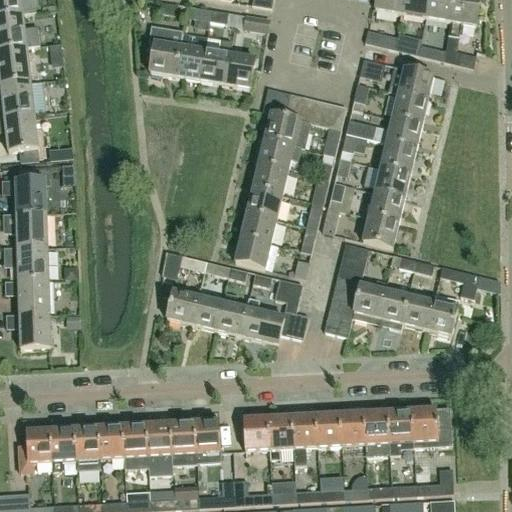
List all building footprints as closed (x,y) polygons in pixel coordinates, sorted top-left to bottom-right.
[(0,0),(0,22),(36,17),(33,0),(0,0)] [(273,0),(253,0),(252,10),(272,13),(273,0)] [(401,20),(403,0),(377,0),(375,15),(401,20)] [(403,0),(401,20),(425,24),(429,0),(403,0)] [(454,0),(429,0),(425,24),(450,28),(454,0)] [(451,28),(450,40),(459,42),(461,29),(476,32),(481,1),(475,0),(454,0),(450,28),(451,28)] [(159,18),(176,21),(178,9),(161,6),(159,18)] [(211,26),(213,15),(187,11),(185,22),(211,26)] [(213,15),(211,26),(225,29),(224,30),(235,32),(237,19),(213,15)] [(36,17),(0,22),(0,55),(40,51),(37,32),(26,34),(24,19),(36,18),(36,17)] [(270,24),(237,19),(235,32),(242,33),(242,34),(268,38),(270,24)] [(176,82),(183,39),(182,39),(182,36),(151,31),(149,50),(155,51),(151,77),(176,82)] [(365,48),(395,55),(398,42),(368,35),(365,48)] [(183,39),(176,82),(201,86),(206,57),(205,56),(207,42),(183,39)] [(206,57),(201,86),(226,90),(231,61),(230,61),(232,47),(221,45),(219,59),(206,57)] [(419,61),(422,50),(405,46),(402,57),(419,61)] [(447,56),(422,50),(419,61),(445,67),(447,56)] [(40,51),(0,55),(0,78),(1,89),(0,89),(32,85),(28,52),(40,51)] [(457,58),(452,57),(450,68),(473,74),(476,63),(457,58)] [(256,65),(231,61),(226,90),(251,94),(256,65)] [(371,84),(375,66),(362,64),(359,81),(371,84)] [(398,99),(428,107),(435,81),(404,74),(404,75),(395,73),(389,97),(398,99)] [(36,119),(32,85),(0,89),(0,103),(2,103),(5,123),(36,119)] [(357,89),(352,114),(363,116),(368,91),(357,89)] [(274,119),(280,96),(269,94),(264,117),(271,118),(271,119),(274,119)] [(280,96),(274,119),(286,122),(292,99),(280,96)] [(292,99),(286,122),(297,125),(302,102),(292,99)] [(428,107),(398,99),(392,124),(422,131),(428,107)] [(302,102),(297,125),(307,127),(313,104),(302,102)] [(323,107),(313,104),(307,127),(310,128),(311,128),(318,130),(323,107)] [(323,107),(318,130),(329,132),(329,133),(330,133),(335,110),(323,107)] [(346,112),(335,110),(330,133),(340,135),(346,112)] [(36,119),(5,123),(0,123),(0,136),(6,136),(9,157),(41,153),(36,119)] [(271,119),(265,144),(301,153),(305,154),(310,128),(307,127),(297,125),(286,122),(274,119),(271,119)] [(422,131),(392,124),(389,136),(376,133),(373,145),(386,148),(386,149),(416,156),(422,131)] [(349,126),(346,139),(357,141),(359,142),(362,129),(349,126)] [(330,133),(329,133),(323,158),(334,161),(340,135),(330,133)] [(346,139),(340,163),(351,166),(357,141),(346,139)] [(255,168),(259,169),(289,176),(292,165),(298,166),(301,153),(265,144),(262,155),(258,154),(255,168)] [(416,156),(386,149),(380,173),(410,180),(416,156)] [(334,161),(323,158),(317,183),(328,185),(334,161)] [(351,166),(340,163),(336,179),(347,182),(351,166)] [(289,176),(259,169),(253,193),(283,201),(289,176)] [(38,173),(18,174),(19,185),(39,184),(38,173)] [(410,180),(380,173),(374,198),(404,205),(410,180)] [(328,185),(317,183),(311,207),(322,210),(328,185)] [(19,185),(3,186),(3,200),(16,200),(17,219),(47,218),(46,184),(39,184),(19,185)] [(327,211),(339,214),(344,190),(332,188),(327,211)] [(283,201),(253,193),(247,218),(277,225),(283,201)] [(374,198),(368,222),(398,229),(404,205),(374,198)] [(322,210),(311,207),(306,231),(317,233),(322,210)] [(339,214),(327,211),(322,237),(334,240),(339,214)] [(17,219),(3,220),(4,234),(11,234),(11,239),(18,239),(19,253),(48,252),(47,218),(17,219)] [(277,225),(247,218),(241,243),(272,250),(277,225)] [(398,229),(368,222),(362,246),(392,253),(398,229)] [(317,233),(306,231),(300,256),(311,259),(317,233)] [(272,250),(241,243),(235,268),(266,275),(272,250)] [(346,249),(343,261),(365,266),(368,255),(346,249)] [(19,253),(5,254),(5,268),(11,267),(11,273),(18,272),(19,287),(50,286),(48,252),(19,253)] [(180,271),(182,261),(166,257),(161,280),(177,284),(180,271)] [(207,267),(182,261),(180,271),(204,277),(207,267)] [(343,261),(341,271),(363,276),(365,266),(343,261)] [(416,276),(418,267),(393,261),(391,270),(416,276)] [(305,284),(309,268),(298,265),(294,281),(305,284)] [(207,267),(204,277),(229,282),(231,273),(207,267)] [(418,267),(416,276),(430,279),(432,270),(418,267)] [(363,276),(341,271),(338,283),(360,288),(363,276)] [(231,273),(229,282),(245,286),(247,277),(231,273)] [(473,304),(479,281),(450,274),(447,284),(463,288),(460,301),(473,304)] [(253,289),(270,293),(272,283),(255,279),(253,289)] [(360,288),(338,283),(335,294),(359,299),(362,290),(360,290),(360,288)] [(278,295),(301,300),(303,291),(280,285),(278,295)] [(362,290),(359,299),(357,310),(354,321),(353,325),(366,328),(369,326),(378,328),(385,296),(384,296),(387,288),(377,285),(374,293),(362,290)] [(19,287),(5,287),(6,301),(20,301),(20,320),(51,319),(50,286),(19,287)] [(335,294),(333,305),(357,310),(359,299),(335,294)] [(301,300),(278,295),(275,305),(299,310),(301,300)] [(197,302),(174,296),(168,324),(190,330),(197,302)] [(385,296),(378,328),(389,331),(390,334),(402,337),(404,331),(410,302),(385,296)] [(434,307),(427,336),(451,342),(460,305),(436,299),(434,307)] [(197,302),(190,330),(216,336),(222,308),(197,302)] [(434,307),(410,302),(404,331),(427,336),(434,307)] [(247,314),(240,342),(281,352),(283,341),(291,343),(297,318),(284,315),(282,322),(257,316),(259,307),(249,304),(247,314)] [(333,305),(330,316),(341,318),(354,321),(357,310),(333,305)] [(247,314),(222,308),(216,336),(240,342),(247,314)] [(341,318),(330,316),(325,338),(335,340),(341,318)] [(310,322),(297,318),(291,343),(304,345),(310,322)] [(354,321),(341,318),(335,340),(349,343),(353,325),(354,321)] [(51,320),(8,321),(7,321),(7,335),(21,334),(22,354),(52,353),(51,320)] [(67,320),(67,332),(79,332),(79,320),(67,320)] [(450,413),(412,415),(414,453),(452,451),(450,413)] [(412,415),(389,416),(390,460),(390,461),(401,461),(401,455),(414,454),(414,453),(412,415)] [(366,461),(390,460),(389,416),(364,418),(366,450),(366,461)] [(364,418),(340,419),(342,452),(366,450),(364,418)] [(342,452),(340,419),(316,420),(318,453),(342,452)] [(316,420),(292,422),(294,455),(294,471),(306,471),(305,454),(318,453),(316,420)] [(292,422),(269,423),(270,456),(270,465),(280,464),(280,455),(294,455),(292,422)] [(270,456),(269,423),(244,424),(246,457),(270,456)] [(220,426),(195,427),(197,468),(221,467),(221,458),(220,426)] [(195,427),(170,428),(172,470),(172,471),(197,469),(197,468),(195,427)] [(170,428),(147,430),(149,473),(149,482),(173,480),(172,471),(172,470),(170,428)] [(147,430),(123,431),(124,463),(125,475),(149,473),(147,430)] [(123,431),(99,432),(101,465),(124,463),(123,431)] [(101,465),(99,432),(75,433),(77,466),(101,465)] [(75,433),(51,435),(53,467),(53,476),(63,476),(63,467),(77,466),(75,433)] [(53,467),(51,435),(27,436),(27,451),(18,452),(20,479),(34,478),(34,468),(53,467)] [(415,490),(416,501),(453,499),(452,474),(439,475),(440,488),(415,490)] [(314,489),(314,478),(293,478),(293,488),(314,489)] [(145,479),(124,480),(124,490),(145,490),(145,479)] [(369,504),(368,493),(367,493),(366,481),(359,481),(357,483),(355,484),(353,486),(352,488),(351,491),(350,493),(344,494),(345,505),(369,504)] [(231,511),(236,511),(235,486),(222,487),(222,501),(199,502),(199,511),(231,511)] [(272,510),(272,498),(248,500),(247,486),(235,486),(236,511),(272,510)] [(415,490),(391,491),(392,503),(416,501),(415,490)] [(392,503),(391,491),(368,493),(369,504),(392,503)] [(344,494),(321,495),(321,507),(345,505),(344,494)] [(321,495),(296,497),(296,508),(321,507),(321,495)] [(296,508),(296,497),(272,498),(272,510),(296,508)] [(29,511),(30,498),(17,499),(17,511),(55,511),(39,511),(29,511)] [(0,511),(17,511),(17,499),(0,499),(0,511)] [(199,511),(199,502),(175,504),(175,511),(199,511)]
